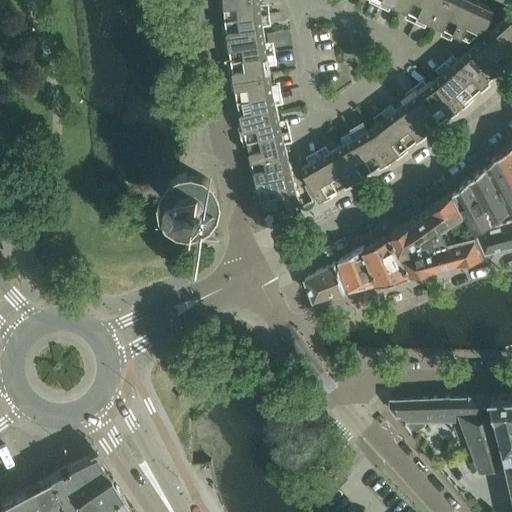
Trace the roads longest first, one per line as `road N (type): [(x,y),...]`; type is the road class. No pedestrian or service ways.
road 1 (residential): [(253,272),(384,206),(511,104)]
road 2 (residential): [(253,272),(200,0)]
road 3 (residential): [(511,256),(348,301),(284,329)]
road 4 (unclassified): [(317,371),(511,375)]
road 5 (unclassified): [(441,511),(317,371)]
road 6 (unclassified): [(108,362),(253,272)]
road 7 (unclassified): [(253,272),(94,334)]
